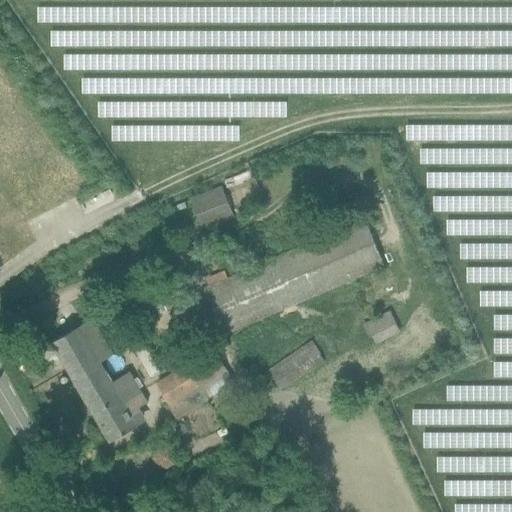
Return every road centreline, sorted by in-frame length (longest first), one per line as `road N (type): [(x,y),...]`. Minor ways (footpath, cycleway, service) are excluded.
road 1 (track): [(140,196),(320,118),(391,109),(511,111)]
road 2 (unclassified): [(68,511),(0,393)]
